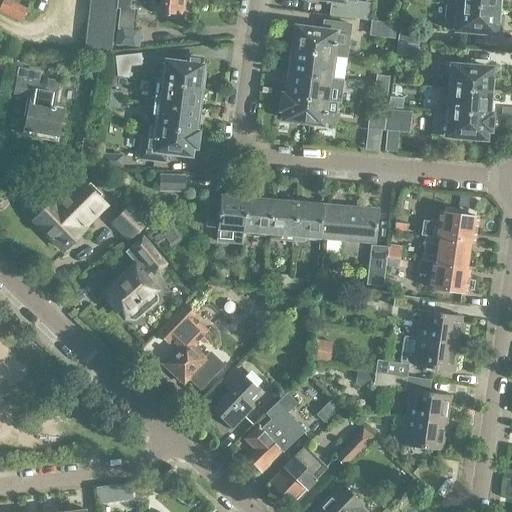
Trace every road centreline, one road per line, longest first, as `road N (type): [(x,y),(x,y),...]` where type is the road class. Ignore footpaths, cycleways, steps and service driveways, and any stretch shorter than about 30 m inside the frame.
road 1 (residential): [(511,179),(262,154),(238,128),(254,0)]
road 2 (residential): [(474,511),(511,245)]
road 3 (residential): [(166,437),(0,277)]
road 4 (residential): [(0,485),(134,468),(166,437)]
